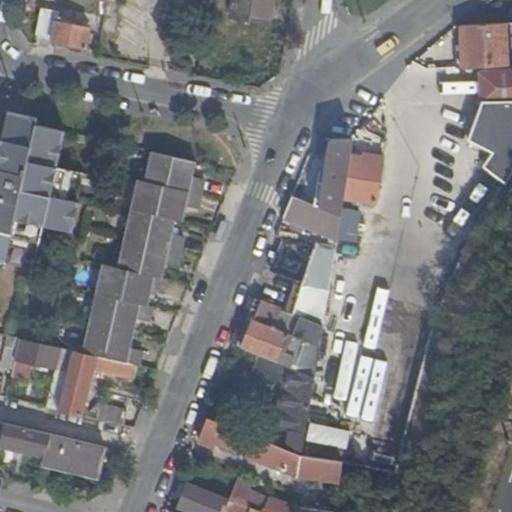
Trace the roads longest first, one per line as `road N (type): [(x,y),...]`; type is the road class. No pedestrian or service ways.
road 1 (tertiary): [(128,511),(297,121)]
road 2 (residential): [(297,121),(19,69),(0,55)]
road 3 (tertiary): [(297,121),(341,74),(438,0)]
road 4 (residential): [(297,121),(318,0)]
